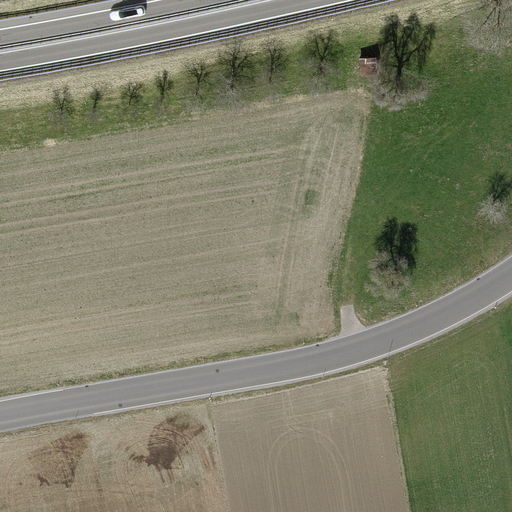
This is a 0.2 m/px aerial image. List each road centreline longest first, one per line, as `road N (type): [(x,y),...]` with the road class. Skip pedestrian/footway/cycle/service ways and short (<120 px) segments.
road 1 (tertiary): [(0,417),(310,363),(437,321),(511,279)]
road 2 (trunk): [(0,63),(316,0)]
road 3 (trunk): [(200,0),(0,37)]
